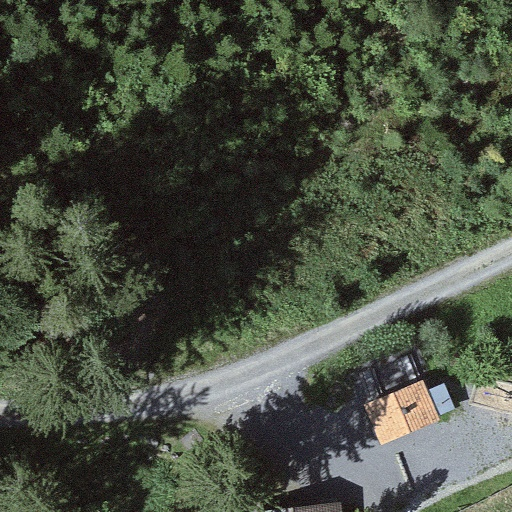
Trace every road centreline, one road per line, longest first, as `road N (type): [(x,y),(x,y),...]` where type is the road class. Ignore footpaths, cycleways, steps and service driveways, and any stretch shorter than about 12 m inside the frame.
road 1 (track): [(256,377),(511,252)]
road 2 (track): [(0,414),(61,413),(256,377)]
